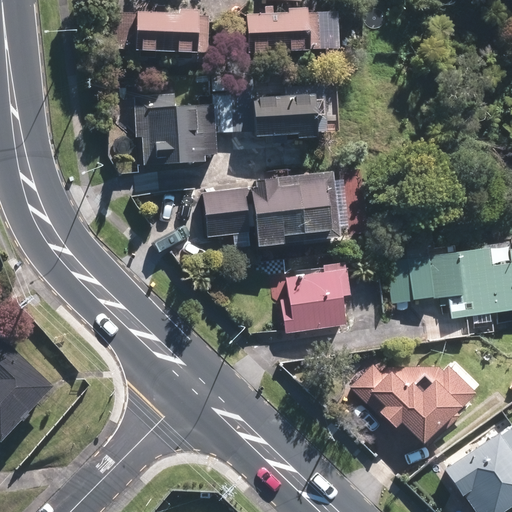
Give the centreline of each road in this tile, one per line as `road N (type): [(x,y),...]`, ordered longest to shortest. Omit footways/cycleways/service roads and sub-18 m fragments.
road 1 (secondary): [(1,0),(22,159),(48,229),(200,383)]
road 2 (secondary): [(200,383),(332,511)]
road 3 (residential): [(200,383),(73,511)]
